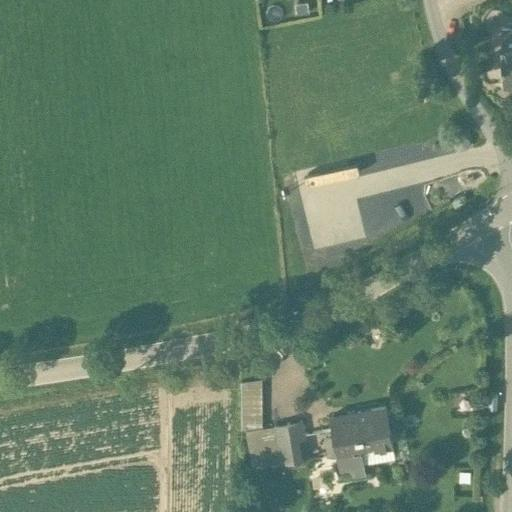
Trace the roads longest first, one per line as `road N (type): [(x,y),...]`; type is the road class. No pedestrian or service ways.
road 1 (tertiary): [(0,379),(217,345),(314,313),(511,206)]
road 2 (residential): [(434,0),(450,71),(494,135),(511,185)]
